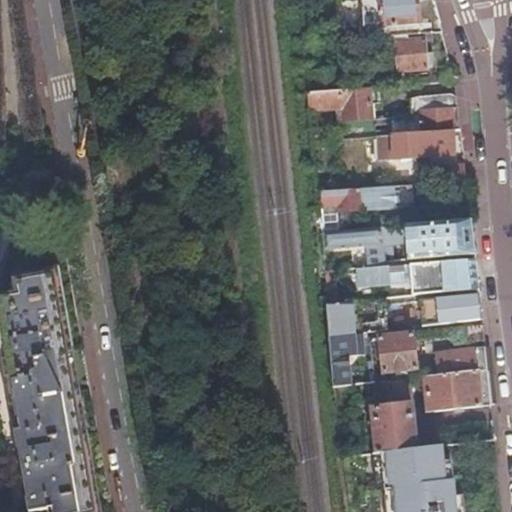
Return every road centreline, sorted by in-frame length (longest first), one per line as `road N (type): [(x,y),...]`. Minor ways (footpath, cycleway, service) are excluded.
road 1 (residential): [(131,511),(112,435),(47,0)]
road 2 (residential): [(511,308),(486,38)]
